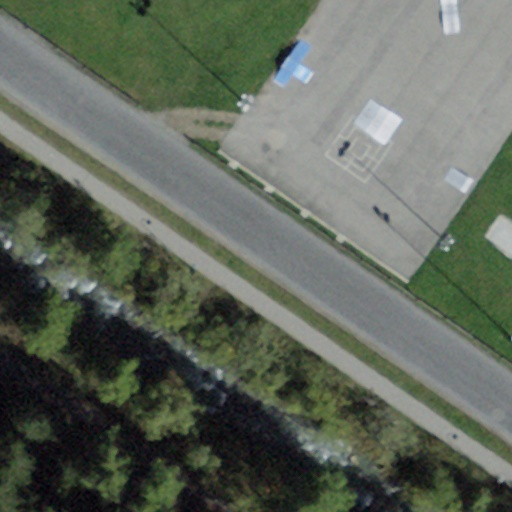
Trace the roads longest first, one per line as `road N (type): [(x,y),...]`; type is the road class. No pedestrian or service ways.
road 1 (unclassified): [(0,50),(511,406)]
road 2 (track): [(0,361),(215,511)]
